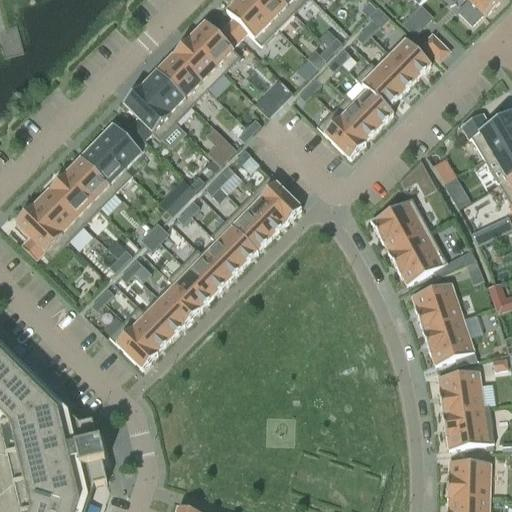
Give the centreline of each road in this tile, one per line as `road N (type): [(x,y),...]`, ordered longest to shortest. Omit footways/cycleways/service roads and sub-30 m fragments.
road 1 (residential): [(414,511),(412,424),(387,320),(333,214),(497,42)]
road 2 (residential): [(0,281),(127,406),(146,474),(134,511)]
road 3 (residential): [(189,0),(0,195)]
